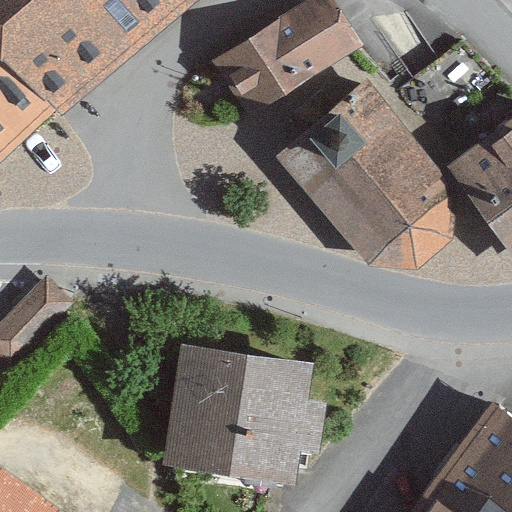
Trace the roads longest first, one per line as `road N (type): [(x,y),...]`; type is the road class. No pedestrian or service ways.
road 1 (tertiary): [(511,312),(434,314),(334,280),(139,240)]
road 2 (residential): [(139,240),(134,130),(163,61),(240,0)]
road 3 (tertiary): [(139,240),(15,243)]
